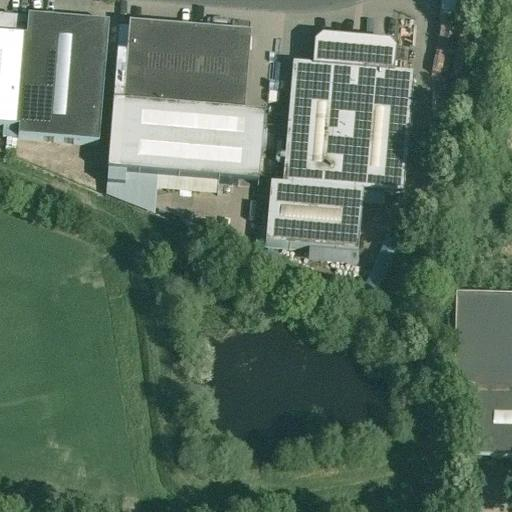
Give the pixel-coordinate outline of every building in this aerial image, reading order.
[(0,130),(2,130),(1,138),(17,140),(17,141),(19,142),(29,20),(0,17),(0,130)] [(99,148),(109,27),(29,20),(19,142),(99,148)] [(129,28),(126,60),(116,59),(106,177),(257,189),(263,120),(244,118),(251,38),(129,28)] [(292,68),(282,189),(270,188),(265,250),(358,258),(363,196),(404,200),(414,78),(394,77),(396,54),(389,47),(322,41),(314,47),(312,70),(292,68)] [(511,299),(455,298),(452,390),(473,391),(471,461),(511,461),(511,299)]
